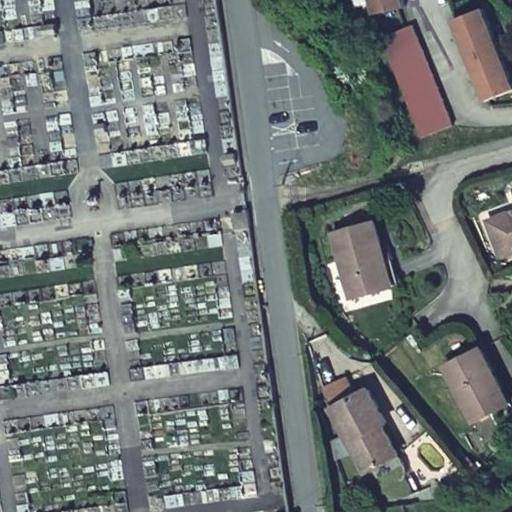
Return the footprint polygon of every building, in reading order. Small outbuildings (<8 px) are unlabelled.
[(370,0),(373,11),(405,4),(404,0),(370,0)] [(511,88),(511,80),(482,6),(453,16),(486,99),(511,88)] [(451,122),(411,23),(379,35),(417,135),(451,122)] [(504,254),(511,251),(511,212),(492,220),(504,254)] [(487,222),(498,256),(504,254),(492,220),(487,222)] [(331,234),(349,298),(387,287),(380,261),(383,260),(373,222),(331,234)] [(398,284),(391,258),(383,260),(380,261),(387,287),(398,284)] [(446,369),(475,424),(510,405),(481,351),(446,369)] [(387,424),(368,390),(332,410),(365,476),(399,458),(382,427),(387,424)]
